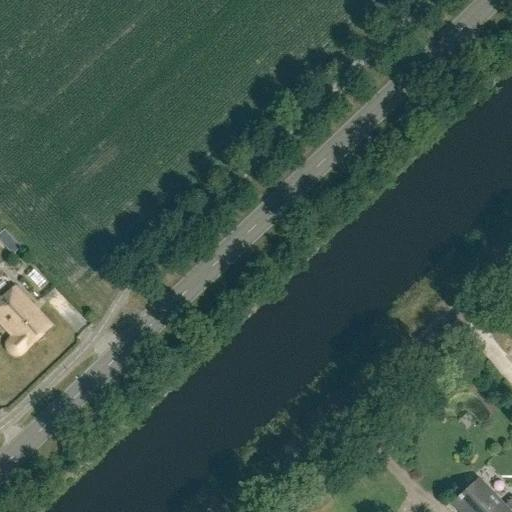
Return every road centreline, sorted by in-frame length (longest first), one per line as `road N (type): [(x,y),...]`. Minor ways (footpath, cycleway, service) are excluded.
road 1 (tertiary): [(0,468),(490,0)]
road 2 (unclassified): [(253,511),(511,268)]
